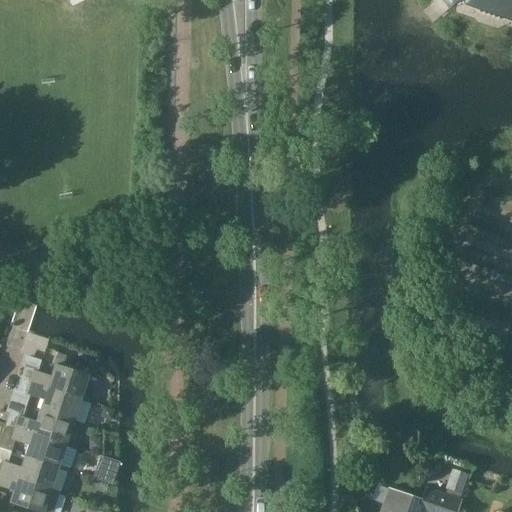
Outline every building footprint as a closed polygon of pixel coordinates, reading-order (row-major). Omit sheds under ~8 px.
[(511,0),(440,0),(449,9),(455,5),(477,12),(477,14),(497,21),(502,20),(511,23),(511,0)] [(58,354),(55,365),(62,368),(66,357),(58,354)] [(24,369),(20,381),(47,389),(81,400),(89,377),(55,366),(51,378),(24,369)] [(43,400),(39,412),(74,423),(81,400),(47,389),(20,381),(17,392),(43,400)] [(114,411),(104,408),(101,418),(111,421),(111,420),(111,422),(118,422),(119,422),(119,412),(118,412),(114,412),(114,411)] [(9,414),(5,426),(32,435),(66,446),(74,423),(39,412),(36,423),(9,414)] [(28,446),(24,457),(59,468),(66,446),(32,435),(5,426),(2,437),(28,446)] [(89,439),(89,450),(100,450),(100,439),(89,439)] [(0,461),(0,474),(17,480),(51,491),(59,468),(24,457),(21,469),(0,461)] [(111,486),(117,467),(119,463),(117,463),(100,457),(93,479),(111,486)] [(17,480),(0,474),(0,487),(13,492),(9,504),(34,511),(52,511),(59,494),(51,492),(51,491),(17,480)] [(424,502),(390,490),(382,511),(456,511),(461,499),(429,488),(424,502)]
